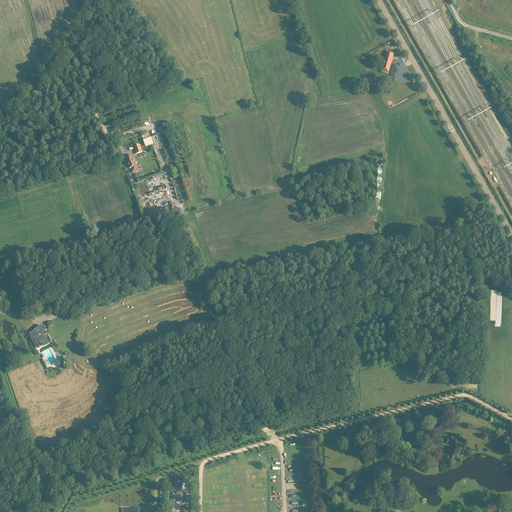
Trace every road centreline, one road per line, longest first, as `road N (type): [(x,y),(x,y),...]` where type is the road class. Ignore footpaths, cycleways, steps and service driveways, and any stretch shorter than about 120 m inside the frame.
road 1 (unclassified): [(511,234),(378,0)]
road 2 (unclassified): [(0,118),(31,98),(98,0)]
